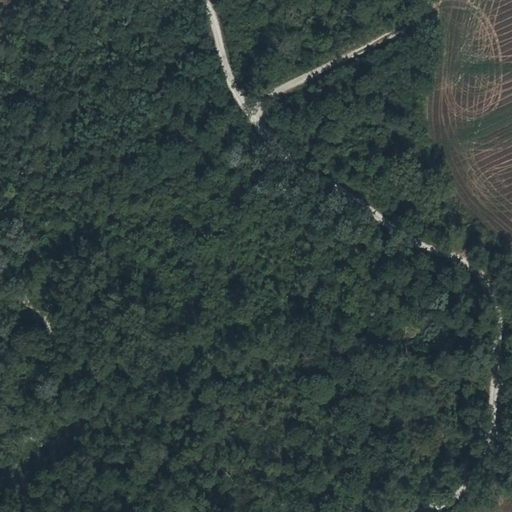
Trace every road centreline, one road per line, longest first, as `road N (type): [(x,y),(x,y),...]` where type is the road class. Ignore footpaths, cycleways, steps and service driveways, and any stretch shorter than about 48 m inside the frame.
road 1 (track): [(458,255),(489,284),(500,315),(492,435),(484,470),(462,494),(425,511)]
road 2 (track): [(250,113),(293,160),(426,249),(458,255)]
road 3 (track): [(250,113),(399,33),(428,0)]
road 4 (track): [(250,113),(207,0)]
